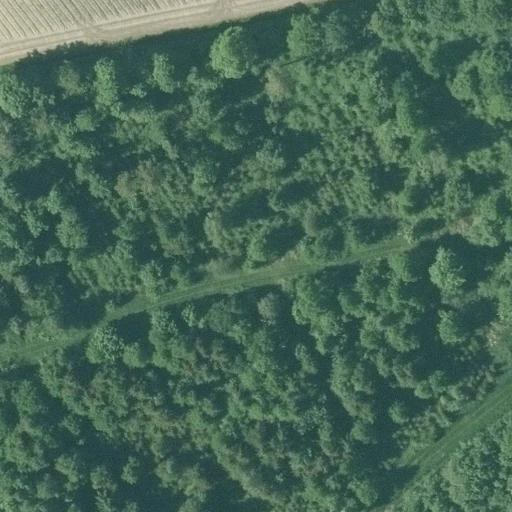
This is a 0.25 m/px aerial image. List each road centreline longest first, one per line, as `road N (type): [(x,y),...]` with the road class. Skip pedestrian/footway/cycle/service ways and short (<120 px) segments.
road 1 (track): [(0,354),(215,281),(316,256),(511,236)]
road 2 (track): [(355,511),(511,389)]
